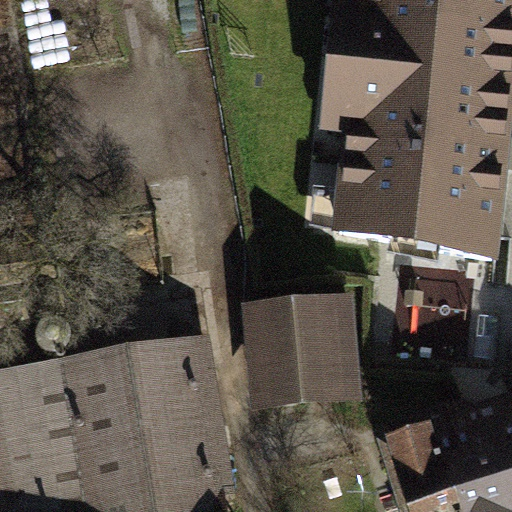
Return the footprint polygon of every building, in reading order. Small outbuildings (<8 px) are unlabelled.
[(358,4),(351,68),(509,85),(511,59),(511,0),(363,0),(363,5),(358,4)] [(509,85),(351,68),(345,135),(350,135),(341,234),(492,263),(509,85)] [(27,102),(2,103),(4,178),(29,178),(27,102)] [(475,351),(473,279),(418,281),(421,353),(475,351)] [(328,307),(257,313),(264,405),(336,399),(328,307)] [(55,319),(48,320),(42,323),(38,329),(36,336),(37,343),(40,349),(46,353),(53,355),(60,354),(66,350),(70,345),(72,338),(71,331),(67,325),(62,321),(55,319)] [(224,511),(197,350),(59,373),(83,511),(87,511),(224,511)] [(0,470),(6,508),(65,499),(44,373),(0,380),(0,470)] [(487,471),(470,430),(467,422),(461,425),(457,414),(444,419),(447,429),(392,446),(412,511),(463,511),(455,482),(487,471)] [(511,511),(511,415),(470,430),(487,471),(455,482),(463,511),(511,511)]
